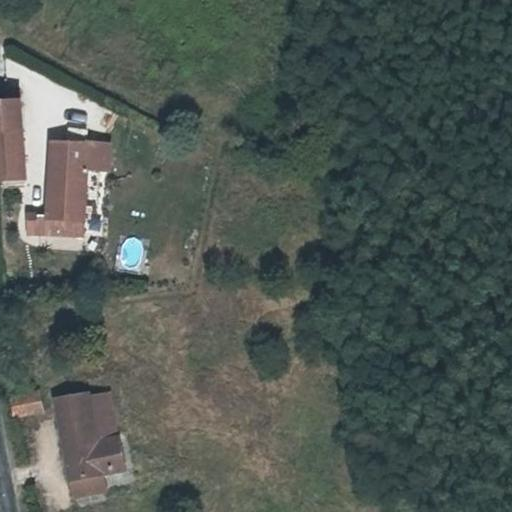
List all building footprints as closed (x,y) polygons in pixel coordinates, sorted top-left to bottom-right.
[(32,78),(50,76),(50,65),(32,67),(32,78)] [(13,80),(16,107),(51,102),(50,76),(32,78),(13,80)] [(83,100),(83,121),(114,121),(115,101),(83,100)] [(53,152),(51,102),(16,107),(20,156),(53,152)] [(114,121),(83,121),(82,193),(68,197),(68,211),(112,211),(114,138),(114,121)] [(25,387),(52,388),(52,373),(24,367),(25,387)] [(103,386),(106,406),(128,402),(124,382),(103,386)] [(71,387),(87,483),(118,478),(116,462),(106,406),(102,383),(71,387)] [(10,399),(18,419),(43,409),(35,388),(10,399)] [(128,402),(106,406),(116,462),(138,458),(128,402)] [(121,491),(118,478),(87,483),(90,497),(121,491)]
